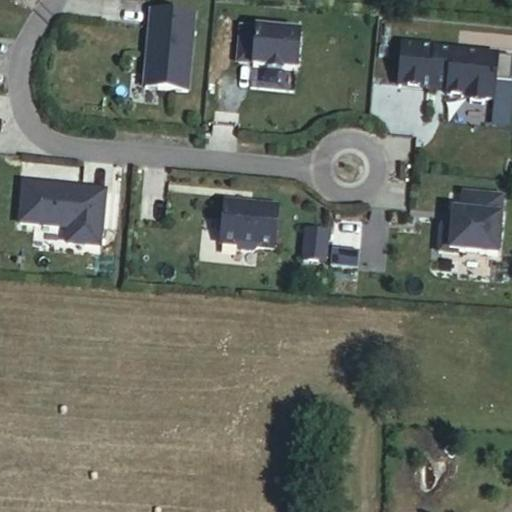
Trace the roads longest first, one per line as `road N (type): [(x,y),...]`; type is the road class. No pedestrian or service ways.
road 1 (residential): [(54,0),(26,52),(24,104),(38,132),(63,144),(319,168)]
road 2 (residential): [(319,168),(330,146),(355,141),(373,157),(372,182),(353,197),(329,190)]
